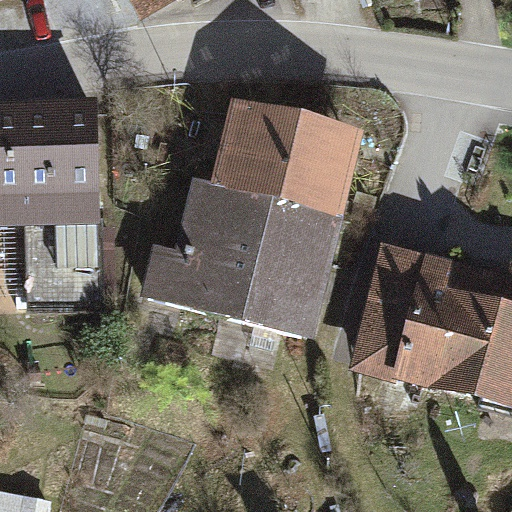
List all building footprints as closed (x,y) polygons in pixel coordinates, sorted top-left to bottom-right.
[(120,0),(135,31),(202,0),(120,0)] [(371,140),(236,108),(215,195),(349,228),(371,140)] [(105,116),(0,117),(0,235),(24,235),(26,323),(100,322),(99,293),(109,293),(105,116)] [(319,354),(349,228),(215,195),(195,190),(177,262),(157,257),(143,311),(319,354)] [(350,380),(475,412),(508,283),(384,251),(350,380)] [(511,269),(508,283),(475,412),(471,428),(511,438),(511,269)]
